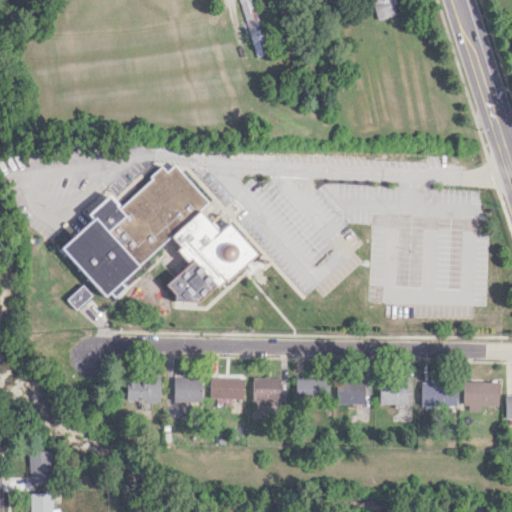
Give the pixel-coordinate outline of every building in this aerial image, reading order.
[(239,0),(254,56),(270,52),(256,0),(239,0)] [(369,0),(374,20),(395,15),(391,0),(369,0)] [(61,247),(91,219),(87,214),(106,196),(118,209),(152,178),(150,176),(160,166),(166,172),(172,166),(205,201),(196,209),(217,231),(228,221),(257,253),(224,283),(222,280),(216,285),(210,287),(197,301),(174,302),(174,293),(165,284),(190,261),(189,259),(186,262),(175,250),(179,246),(169,236),(120,282),(123,285),(113,295),(108,290),(105,293),(61,247)] [(90,294),(81,284),(66,299),(75,309),(90,294)] [(158,401),(159,375),(141,375),(141,382),(125,382),(124,400),(158,401)] [(172,400),(200,401),(200,377),(172,376),(172,400)] [(279,377),(251,377),(251,401),(278,401),(279,377)] [(243,378),(210,378),(210,397),(243,397),(243,378)] [(294,397),(327,398),(327,378),(294,378),(294,397)] [(362,404),(362,381),(335,380),(335,403),(362,404)] [(405,404),(406,381),(378,381),(378,403),(405,404)] [(455,405),(455,381),(419,382),(420,406),(455,405)] [(497,381),(463,381),(463,410),(479,411),(479,405),(497,405),(497,381)] [(511,393),(504,394),(503,418),(511,418),(511,393)] [(49,450),(26,451),(27,484),(50,483),(49,450)] [(50,492),(27,493),(27,511),(56,511),(57,508),(50,508),(50,492)]
